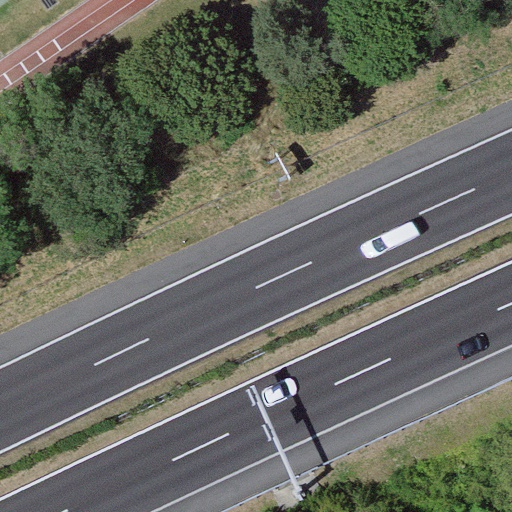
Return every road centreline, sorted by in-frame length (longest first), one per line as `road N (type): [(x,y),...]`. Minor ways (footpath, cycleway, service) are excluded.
road 1 (motorway): [(511,171),(0,411)]
road 2 (motorway): [(72,511),(511,306)]
